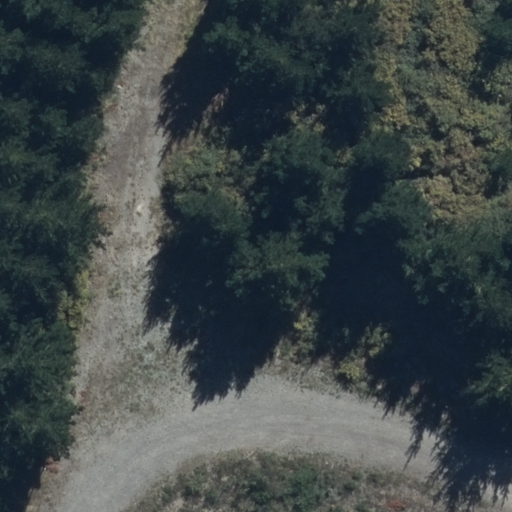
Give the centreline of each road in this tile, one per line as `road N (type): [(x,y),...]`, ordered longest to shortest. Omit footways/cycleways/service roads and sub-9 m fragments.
road 1 (track): [(511,489),(126,321)]
road 2 (track): [(126,321),(216,0)]
road 3 (track): [(126,321),(66,511)]
